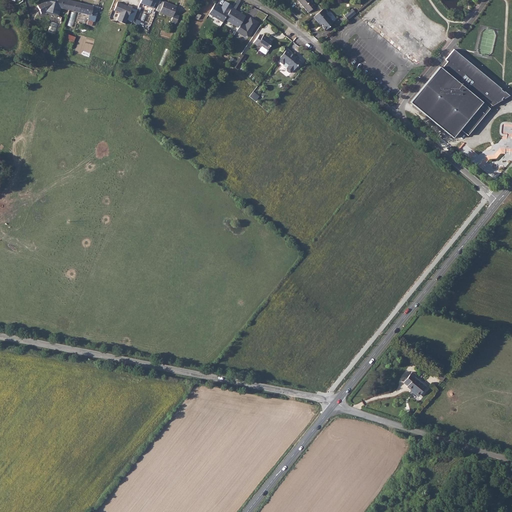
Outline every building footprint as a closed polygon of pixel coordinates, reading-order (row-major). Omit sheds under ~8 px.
[(66,8),(68,0),(66,0),(51,0),(51,1),(48,0),(47,0),(44,0),(45,1),(41,3),(36,4),(39,12),(43,11),(43,12),(45,12),(50,13),(50,11),(55,13),(57,6),(58,7),(62,8),(66,8)] [(79,11),(81,3),(68,0),(66,8),(79,11)] [(314,0),(299,0),(311,14),(318,7),(315,3),(315,1),(314,0)] [(124,24),(132,6),(128,5),(127,6),(127,7),(121,5),(122,4),(117,2),(113,10),(119,13),(116,20),(124,24)] [(170,21),(175,23),(178,16),(173,14),(176,7),(163,2),(159,11),(172,17),(170,21)] [(224,19),(232,6),(225,2),(221,7),(214,3),(208,14),(222,22),(224,19)] [(93,6),(81,3),(79,11),(90,13),(88,24),(93,25),(94,21),(96,20),(100,5),(94,4),(93,6)] [(50,11),(50,13),(56,14),(58,7),(57,6),(55,13),(50,11)] [(224,19),(238,27),(241,23),(245,17),(231,8),(224,19)] [(328,8),(317,17),(324,25),(325,24),(327,25),(327,27),(330,30),(334,27),(334,25),(337,22),(330,14),(331,13),(329,10),(330,9),(328,8)] [(344,16),(348,20),(356,13),(353,8),(344,16)] [(257,22),(249,17),(244,26),(241,23),(238,27),(236,32),(245,37),(249,36),(257,22)] [(73,43),(75,37),(65,33),(63,40),(73,43)] [(255,43),(261,48),(262,46),(263,47),(268,50),(271,47),(270,46),(273,41),(270,38),(266,35),(264,37),(262,34),(255,43)] [(268,50),(263,47),(260,51),(266,55),(269,51),(268,50)] [(288,48),(278,59),(284,64),(285,61),(289,65),(286,68),(286,70),(289,72),(291,72),(294,69),(300,63),(300,60),(299,60),(300,59),(297,57),(297,56),(292,52),(292,51),(288,48)] [(503,88),(455,49),(446,59),(448,61),(443,68),(441,66),(411,102),(454,137),(462,128),(468,136),(491,108),(490,108),(493,105),(494,105),(504,99),(503,99),(504,97),(506,98),(511,95),(506,90),(505,92),(502,89),(503,88)] [(232,66),(237,70),(241,65),(236,61),(232,66)] [(413,388),(421,394),(427,385),(415,376),(417,373),(413,371),(405,382),(408,384),(407,386),(412,390),(413,388)]
